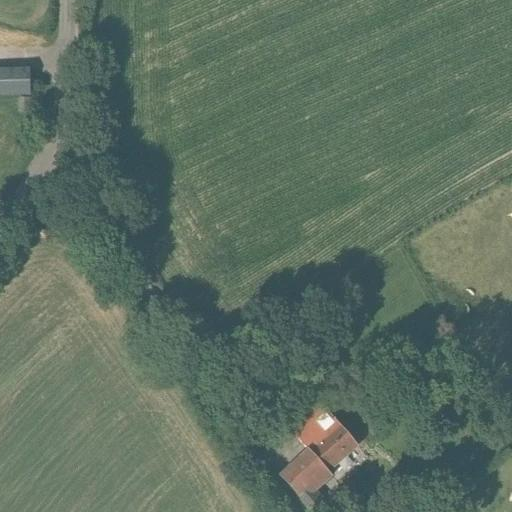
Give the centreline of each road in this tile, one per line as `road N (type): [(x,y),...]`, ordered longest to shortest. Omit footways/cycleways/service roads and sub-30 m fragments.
road 1 (unclassified): [(293,511),(60,157)]
road 2 (unclassified): [(60,157),(67,0)]
